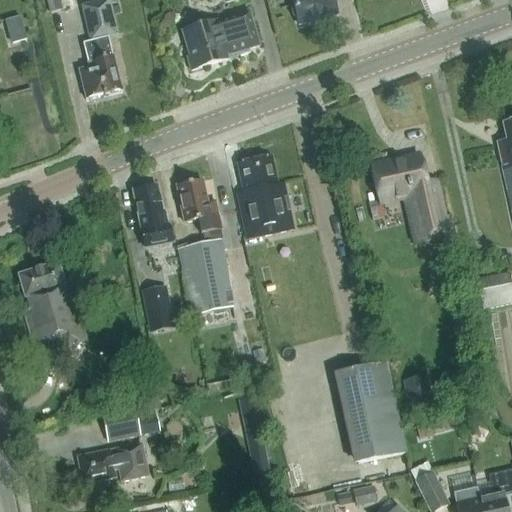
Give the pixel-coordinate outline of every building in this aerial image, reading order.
[(46,0),(49,15),(63,12),(59,0),(46,0)] [(292,0),(299,25),(336,15),(331,0),(292,0)] [(86,100),(121,91),(113,57),(112,57),(107,39),(117,37),(109,1),(81,7),(90,43),(83,45),(89,69),(80,72),(86,100)] [(191,72),(250,54),(249,50),(259,47),(249,12),(182,33),(190,57),(187,58),(191,72)] [(511,124),(504,127),(509,147),(503,148),(504,152),(500,153),(504,167),(502,167),(511,209),(511,124)] [(248,241),(293,231),(284,186),(278,187),(271,159),(237,166),(243,194),(238,195),(248,241)] [(444,218),(436,182),(425,184),(420,160),(398,165),(397,162),(372,167),(380,202),(404,197),(414,243),(453,235),(449,217),(444,218)] [(205,245),(223,241),(215,202),(207,204),(203,183),(178,188),(185,225),(200,221),(205,245)] [(173,245),(171,237),(166,211),(162,212),(157,187),(134,192),(146,251),(173,245)] [(223,241),(205,245),(179,250),(193,318),(235,309),(226,264),(232,263),(229,249),(226,250),(223,241)] [(37,356),(87,341),(73,298),(67,300),(63,289),(66,288),(58,265),(18,277),(25,300),(27,300),(30,311),(23,313),(37,356)] [(484,312),(511,305),(511,287),(508,271),(476,278),(484,312)] [(175,329),(166,288),(141,293),(149,335),(175,329)] [(358,465),(405,455),(386,365),(339,375),(358,465)] [(411,416),(433,412),(431,402),(433,402),(428,378),(403,383),(408,407),(409,407),(411,416)] [(270,475),(254,399),(238,402),(254,479),(270,475)] [(148,411),(160,409),(158,400),(146,402),(148,411)] [(139,436),(134,409),(102,416),(108,443),(139,436)] [(159,433),(155,412),(136,415),(141,437),(159,433)] [(141,446),(125,450),(110,453),(110,452),(92,455),(92,458),(80,460),(82,473),(79,474),(81,483),(102,479),(102,481),(112,479),(111,478),(115,477),(114,472),(118,471),(121,484),(148,478),(141,446)] [(492,496),(479,499),(482,511),(507,511),(504,498),(511,496),(511,471),(488,477),(492,496)] [(437,511),(449,506),(433,474),(415,483),(429,511),(437,511)] [(374,487),(353,492),(357,508),(377,503),(374,487)] [(453,495),(455,504),(456,511),(482,511),(479,499),(477,490),(453,495)] [(350,494),(337,497),(339,508),(352,505),(350,494)]
